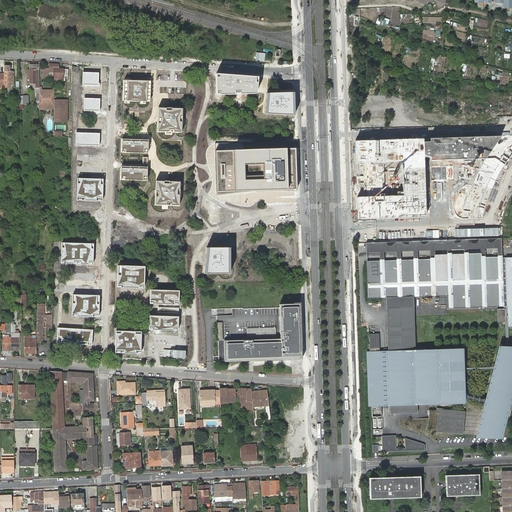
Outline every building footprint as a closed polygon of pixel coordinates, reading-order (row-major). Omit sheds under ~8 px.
[(459,26),(459,23),(452,22),(451,30),(466,31),(466,28),(464,28),(464,26),(459,26)] [(427,70),(429,59),(421,57),(419,68),(427,70)] [(58,64),(48,64),(48,68),(48,71),(54,71),(53,76),(55,76),(64,76),(64,78),(66,78),(67,78),(67,69),(58,69),(58,64)] [(35,83),(35,96),(39,96),(39,88),(39,65),(30,65),(30,70),(27,70),(27,79),(29,79),(29,83),(35,83)] [(5,66),(4,97),(7,96),(7,90),(9,90),(9,82),(13,82),(13,77),(12,77),(12,72),(10,72),(10,66),(5,66)] [(99,71),(83,71),(82,84),(99,85),(99,71)] [(255,78),(215,75),(215,96),(255,95),(255,78)] [(151,80),(123,80),(123,100),(151,100),(151,80)] [(39,88),(39,96),(39,103),(39,106),(53,107),(53,99),(53,97),(53,96),(53,92),(42,92),(42,90),(41,87),(39,88)] [(293,89),(269,90),(265,110),(294,112),(293,89)] [(101,96),(84,95),(84,108),(100,109),(101,96)] [(53,99),(53,107),(53,110),(53,116),(53,119),(66,119),(66,112),(65,112),(65,108),(66,108),(66,100),(53,99)] [(182,107),(159,106),(158,129),(181,130),(182,107)] [(100,132),(77,131),(76,144),(99,144),(100,132)] [(422,138),(355,141),(354,219),(426,216),(424,157),(430,157),(430,160),(485,158),(474,180),(466,199),(461,218),(483,219),(491,192),(500,172),(509,158),(511,154),(511,135),(429,139),(430,142),(423,142),(422,138)] [(150,138),(122,138),(121,151),(150,152),(150,138)] [(296,148),(216,150),(217,191),(297,189),(296,148)] [(148,166),(120,165),(120,179),(148,179),(148,166)] [(103,177),(80,176),(79,200),(102,201),(103,177)] [(180,181),(157,180),(156,204),(179,205),(180,181)] [(501,238),(467,239),(468,249),(501,248),(501,238)] [(467,239),(366,243),(366,252),(468,249),(467,239)] [(91,243),(64,241),(62,263),(90,265),(91,243)] [(231,246),(205,245),(204,276),(230,277),(231,246)] [(386,297),(386,308),(414,307),(414,297),(449,295),(450,308),(505,306),(505,309),(498,309),(499,322),(507,322),(507,327),(511,326),(511,257),(481,258),(434,260),(368,262),(369,297),(386,297)] [(145,268),(118,266),(117,288),(144,290),(145,268)] [(180,289),(151,288),(150,303),(180,304),(180,289)] [(100,293),(72,292),(71,314),(98,315),(100,293)] [(300,303),(279,304),(280,339),(218,341),(219,363),(302,359),(300,303)] [(386,308),(387,327),(415,326),(414,307),(386,308)] [(179,316),(150,314),(149,329),(178,330),(179,316)] [(390,405),(390,413),(417,412),(417,398),(429,398),(429,402),(460,401),(458,351),(416,353),(415,326),(387,327),(388,350),(390,405)] [(92,330),(58,327),(57,343),(91,345),(92,330)] [(371,406),(372,417),(382,416),(382,406),(380,351),(379,333),(369,334),(369,351),(371,406)] [(32,336),(25,336),(24,353),(35,353),(36,339),(32,339),(32,336)] [(140,337),(113,336),(112,358),(139,359),(140,337)] [(2,350),(11,351),(11,338),(3,337),(2,350)] [(511,350),(500,347),(479,433),(498,438),(511,379),(511,350)] [(383,351),(380,351),(382,406),(385,406),(390,405),(388,350),(383,351)] [(93,374),(50,371),(55,470),(67,470),(65,439),(84,438),(85,446),(88,446),(88,461),(84,461),(84,469),(98,468),(97,445),(95,445),(95,442),(98,442),(97,435),(93,435),(93,421),(92,417),(90,417),(83,417),(84,426),(64,427),(62,381),(84,382),(84,389),(85,401),(90,400),(94,400),(93,374)] [(1,384),(7,384),(7,381),(12,381),(12,372),(7,372),(7,375),(1,374),(1,384)] [(124,380),(117,381),(118,393),(135,392),(134,382),(124,383),(124,380)] [(34,385),(19,384),(19,398),(34,397),(34,385)] [(12,386),(0,385),(0,396),(2,397),(2,401),(5,401),(5,397),(8,397),(8,394),(12,394),(12,386)] [(190,387),(179,388),(180,407),(191,407),(190,387)] [(228,387),(220,387),(221,393),(221,402),(229,402),(228,400),(237,401),(237,398),(236,390),(228,389),(228,387)] [(252,389),(236,388),(236,390),(237,398),(242,398),(242,409),(254,410),(254,405),(252,392),(252,389)] [(90,403),(90,400),(85,401),(84,389),(80,389),(80,403),(87,403),(87,404),(85,405),(85,407),(92,407),(92,405),(94,405),(94,403),(90,403)] [(155,392),(155,390),(146,390),(147,400),(156,399),(156,406),(159,406),(158,392),(155,392)] [(267,391),(252,392),(254,405),(269,404),(267,391)] [(201,396),(202,406),(216,406),(215,395),(201,396)] [(466,411),(436,409),(434,431),(463,434),(466,411)] [(133,412),(123,412),(124,427),(134,427),(133,412)] [(373,418),(373,428),(383,428),(383,418),(373,418)] [(130,434),(120,434),(121,445),(130,445),(130,434)] [(383,437),(383,451),(387,451),(387,450),(395,449),(395,436),(383,437)] [(424,445),(406,439),(406,449),(415,449),(415,450),(424,450),(424,445)] [(246,446),(240,446),(241,458),(246,458),(247,460),(258,459),(257,444),(246,445),(246,446)] [(193,445),(181,446),(182,463),(194,462),(193,445)] [(161,465),(160,452),(160,451),(149,451),(150,465),(155,464),(155,466),(161,465)] [(161,465),(161,466),(173,465),(172,451),(160,452),(161,465)] [(214,452),(203,453),(204,461),(207,461),(207,463),(215,462),(214,452)] [(19,465),(27,465),(27,453),(19,453),(19,465)] [(27,453),(27,465),(35,465),(34,453),(27,453)] [(140,453),(124,454),(124,458),(126,459),(127,466),(141,466),(140,453)] [(2,460),(2,462),(2,471),(14,471),(14,460),(2,460)] [(511,470),(501,471),(502,480),(511,479),(511,470)] [(479,474),(445,475),(446,496),(480,495),(479,474)] [(421,497),(420,476),(369,478),(370,499),(421,497)] [(511,479),(502,480),(502,489),(511,488),(511,479)] [(249,481),(250,498),(253,498),(253,492),(259,491),(259,481),(249,481)] [(274,494),(273,482),(272,482),(272,485),(270,485),(269,485),(269,482),(262,481),(262,491),(262,495),(270,495),(270,494),(274,494)] [(233,499),(246,498),(245,483),(232,484),(232,486),(232,496),(233,499)] [(227,484),(214,485),(215,497),(232,496),(232,486),(227,486),(227,484)] [(172,485),(162,486),(163,500),(173,500),(172,485)] [(207,495),(208,495),(208,485),(199,485),(199,502),(207,502),(207,495)] [(191,486),(182,487),(183,507),(187,507),(187,510),(196,510),(196,499),(188,499),(188,494),(191,494),(191,486)] [(299,511),(299,506),(298,493),(298,487),(286,488),(286,495),(295,494),(296,504),(287,505),(287,507),(286,511),(299,511)] [(511,488),(502,489),(502,497),(511,497),(511,488)] [(142,489),(127,489),(128,500),(143,499),(142,489)] [(54,502),(54,493),(45,493),(45,502),(54,502)] [(66,496),(59,497),(60,507),(70,506),(70,493),(65,493),(65,495),(66,496)] [(12,495),(0,494),(0,508),(3,508),(3,506),(12,506),(12,495)] [(29,511),(44,511),(44,494),(31,494),(31,498),(31,501),(35,501),(35,504),(40,504),(40,506),(28,506),(28,509),(29,509),(29,511)] [(85,509),(84,494),(71,494),(71,510),(85,509)] [(28,511),(29,510),(19,510),(19,507),(22,507),(22,501),(19,501),(19,497),(14,497),(14,502),(14,511),(28,511)] [(511,497),(502,497),(503,506),(511,505),(511,497)] [(120,501),(115,501),(115,511),(128,511),(128,505),(124,505),(124,509),(121,509),(120,501)]
